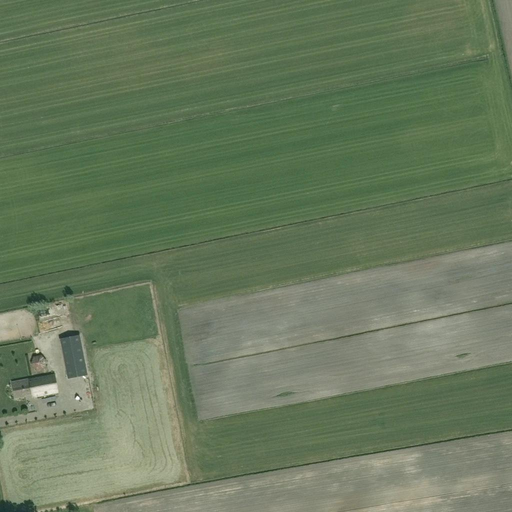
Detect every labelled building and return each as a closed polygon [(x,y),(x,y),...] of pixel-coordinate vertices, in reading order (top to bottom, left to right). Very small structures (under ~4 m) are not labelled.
[(47,342),(68,337),(66,331),(46,336),(47,342)] [(68,379),(88,375),(80,336),(60,340),(68,379)] [(34,357),(31,364),(37,370),(44,369),(46,361),(41,355),(34,357)] [(15,399),(17,398),(32,396),(33,398),(58,393),(54,374),(12,382),(15,399)] [(44,412),(64,408),(62,397),(42,401),(44,412)] [(164,398),(47,417),(51,442),(169,423),(164,398)]
